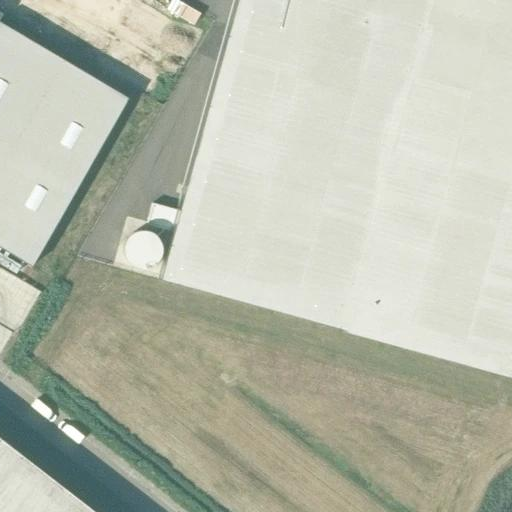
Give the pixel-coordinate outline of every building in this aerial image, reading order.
[(108,0),(0,0),(0,3),(125,77),(155,27),(108,0)] [(146,224),(146,225),(170,231),(157,279),(511,376),(511,0),(233,0),(176,210),(166,208),(152,204),(150,209),(146,223),(146,224)] [(0,23),(0,249),(30,268),(127,99),(0,23)] [(136,90),(157,89),(156,70),(134,71),(136,90)] [(0,265),(16,275),(20,266),(0,254),(0,265)] [(93,511),(0,439),(0,511),(93,511)]
